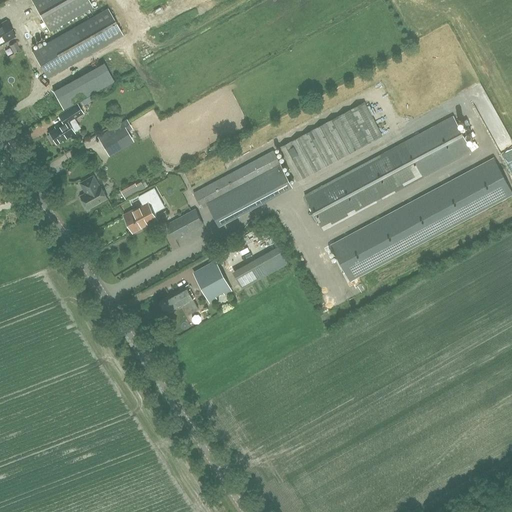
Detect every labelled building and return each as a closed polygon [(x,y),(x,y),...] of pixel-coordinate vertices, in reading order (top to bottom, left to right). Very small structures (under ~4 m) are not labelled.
[(31,0),(49,31),(92,6),(87,0),(31,0)] [(47,78),(123,35),(108,9),(32,51),(47,78)] [(0,45),(15,37),(6,20),(0,23),(0,45)] [(14,53),(20,50),(15,42),(9,46),(14,53)] [(63,110),(114,81),(103,62),(52,91),(63,110)] [(83,106),(92,100),(90,96),(80,101),(83,106)] [(63,141),(74,133),(68,123),(83,113),(77,103),(61,113),(65,120),(54,127),(55,128),(49,132),(50,134),(48,136),(53,143),(55,142),(56,144),(62,140),(63,141)] [(297,181),(356,149),(381,136),(363,103),(338,116),(279,147),(297,181)] [(324,230),(472,151),(453,116),(305,195),(324,230)] [(134,142),(127,132),(132,129),(126,119),(97,136),(109,157),(134,142)] [(293,187),(281,165),(273,151),(194,193),(202,208),(208,205),(219,226),(293,187)] [(511,192),(494,158),(331,245),(350,281),(511,194),(511,192)] [(99,186),(94,176),(81,183),(86,193),(81,196),(83,200),(82,202),(85,206),(86,206),(88,209),(107,198),(100,185),(99,186)] [(125,200),(140,191),(135,183),(121,191),(125,200)] [(133,232),(157,219),(151,208),(160,203),(157,197),(159,196),(154,188),(138,197),(143,205),(124,216),(133,232)] [(174,239),(203,224),(195,209),(166,225),(174,239)] [(259,227),(244,235),(247,242),(262,234),(259,227)] [(242,238),(232,244),(235,249),(245,243),(242,238)] [(242,288),(288,263),(280,250),(235,275),(242,288)] [(224,291),(225,294),(231,290),(215,261),(205,267),(213,282),(202,287),(210,302),(216,299),(215,296),(224,291)] [(186,287),(160,301),(167,314),(182,306),(187,315),(198,309),(186,287)]
